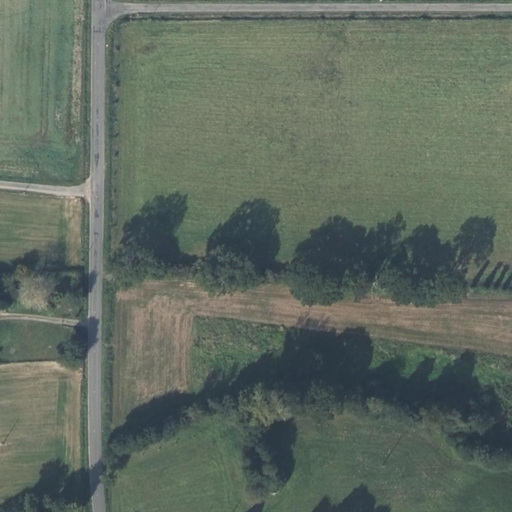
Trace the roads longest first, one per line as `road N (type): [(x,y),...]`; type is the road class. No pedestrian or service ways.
road 1 (unclassified): [(511,9),(98,8)]
road 2 (tertiary): [(99,511),(96,191)]
road 3 (tertiary): [(96,191),(98,8)]
